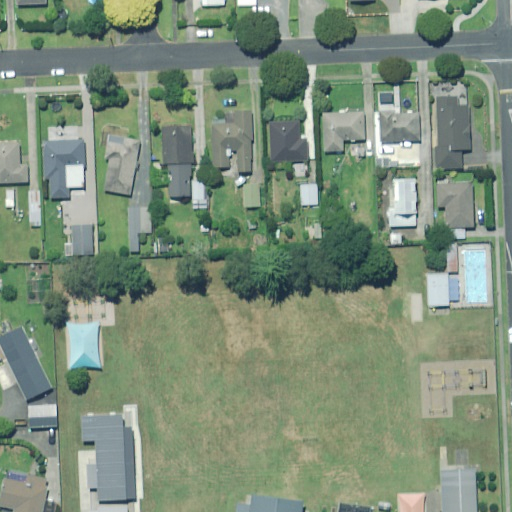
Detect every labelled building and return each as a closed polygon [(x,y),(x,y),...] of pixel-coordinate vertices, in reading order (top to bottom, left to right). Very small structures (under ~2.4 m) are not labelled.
[(461,105),(460,97),(434,98),(436,145),(437,169),(463,168),(462,149),(470,149),(469,105),(461,105)] [(213,123),(214,167),(231,167),(231,156),(237,156),(238,172),(252,171),(252,110),(236,110),(236,123),(213,123)] [(397,111),(380,111),(381,141),(420,140),(419,113),(397,114),(397,111)] [(366,138),(365,112),(324,113),(325,151),(344,151),(344,138),(366,138)] [(300,139),(299,122),(270,123),(271,162),(308,160),(307,139),(300,139)] [(193,164),(193,127),(162,127),(162,164),(168,164),(169,197),(194,196),(193,181),(193,164)] [(139,141),(108,136),(105,158),(109,159),(104,190),(130,194),(139,141)] [(86,167),(86,140),(44,141),(45,179),(51,179),(51,198),(70,197),(69,167),(86,167)] [(21,165),(20,142),(0,142),(0,183),(27,182),(26,164),(21,165)] [(417,227),(417,232),(423,232),(423,219),(418,219),(419,179),(400,179),(391,178),(390,195),(390,227),(417,227)] [(193,181),(194,196),(194,208),(208,208),(208,181),(193,181)] [(319,183),(301,184),(302,205),(319,204),(319,183)] [(260,206),(260,184),(244,185),(245,207),(260,206)] [(442,206),(442,239),(467,240),(467,227),(476,227),(476,185),(438,184),(438,206),(442,206)] [(17,191),(8,190),(6,206),(15,207),(17,191)] [(42,226),(42,191),(30,191),(31,226),(42,226)] [(152,206),(129,207),(130,251),(140,251),(139,233),(153,232),(152,206)] [(94,255),(93,224),(72,225),(73,245),(66,245),(67,256),(94,255)] [(459,241),(447,241),(447,271),(459,271),(459,241)] [(451,273),(427,273),(428,303),(451,303),(451,273)] [(51,387),(23,326),(0,336),(0,341),(10,363),(0,367),(0,380),(4,389),(19,382),(26,398),(51,387)] [(57,427),(57,406),(30,406),(30,427),(57,427)] [(129,499),(126,412),(95,413),(84,413),(84,439),(95,438),(97,500),(129,499)] [(476,511),(474,463),(440,465),(442,511),(476,511)] [(56,511),(58,502),(46,499),(50,479),(7,470),(0,502),(0,505),(15,509),(14,511),(56,511)] [(303,511),(305,501),(241,491),(237,511),(303,511)] [(428,511),(426,492),(399,495),(400,511),(428,511)]
